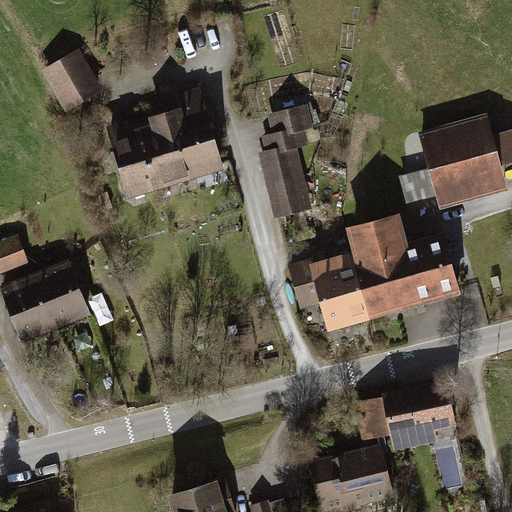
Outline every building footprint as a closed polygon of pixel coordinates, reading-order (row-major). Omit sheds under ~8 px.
[(77,51),(41,73),(65,113),(101,91),(77,51)] [(203,105),(158,116),(176,183),(220,172),(203,105)] [(288,109),(251,119),(277,212),(315,201),(288,109)] [(158,116),(112,126),(128,195),(176,183),(158,116)] [(492,123),(424,140),(442,209),(510,191),(492,123)] [(511,127),(498,130),(506,164),(511,162),(511,127)] [(348,255),(305,265),(323,335),(458,300),(441,232),(403,242),(397,217),(342,231),(348,255)] [(16,236),(0,242),(0,277),(28,266),(16,236)] [(67,261),(0,287),(0,296),(20,345),(90,317),(67,261)] [(102,293),(86,300),(98,329),(114,322),(102,293)] [(445,393),(384,405),(394,455),(455,443),(445,393)] [(384,449),(311,467),(322,511),(372,511),(398,506),(384,449)] [(224,511),(220,490),(173,500),(175,511),(224,511)] [(266,511),(263,502),(229,511),(266,511)]
